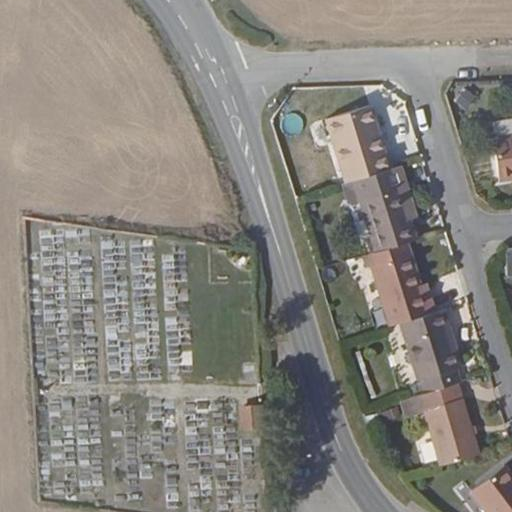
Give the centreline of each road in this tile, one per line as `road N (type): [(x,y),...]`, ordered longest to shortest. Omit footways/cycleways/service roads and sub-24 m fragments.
road 1 (tertiary): [(381,511),(324,393),(289,262),(226,83)]
road 2 (residential): [(480,230),(425,60),(226,83)]
road 3 (residential): [(511,351),(480,230)]
